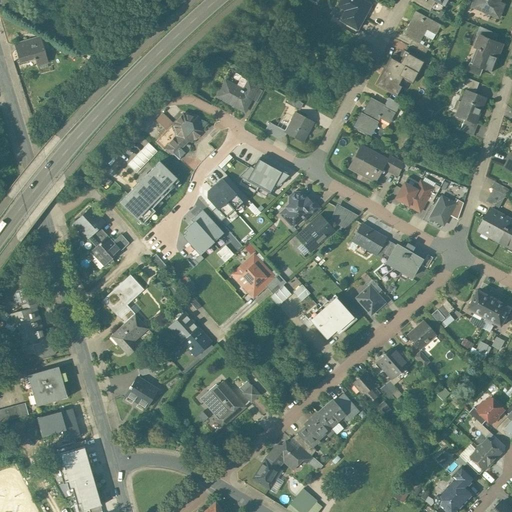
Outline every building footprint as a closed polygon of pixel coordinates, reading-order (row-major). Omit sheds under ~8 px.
[(370,5),(360,0),(340,0),(337,6),(346,11),(340,21),(357,30),(370,5)] [(473,0),(471,7),(499,18),(504,5),(499,3),(500,0),(473,0)] [(445,11),(433,5),(429,12),(441,18),(445,11)] [(441,26),(416,12),(403,36),(412,41),(419,44),(429,49),(441,26)] [(499,35),(479,27),(476,35),(479,36),(479,35),(496,42),(499,35)] [(496,42),(479,35),(479,36),(475,47),(479,49),(473,65),(492,72),(503,44),(496,42)] [(29,41),(15,45),(14,45),(19,63),(25,62),(25,59),(33,57),(34,61),(35,60),(36,66),(47,63),(43,49),(41,43),(30,46),(29,41)] [(429,49),(419,44),(412,41),(409,47),(410,47),(425,55),(429,49)] [(425,55),(410,47),(406,53),(407,53),(422,62),(425,55)] [(102,53),(92,48),(89,53),(99,58),(102,53)] [(401,64),(392,59),(378,85),(397,96),(406,79),(412,83),(423,62),(422,62),(407,53),(401,64)] [(248,81),(241,77),(236,87),(225,81),(217,97),(230,104),(230,103),(235,105),(235,106),(244,111),(251,99),(257,88),(257,87),(248,82),(248,81)] [(479,83),(467,79),(465,86),(476,90),(479,83)] [(263,91),(257,88),(251,99),(256,102),(263,91)] [(485,99),(465,91),(455,116),(475,124),(485,99)] [(301,103),(291,97),(287,105),(297,111),(301,103)] [(400,104),(390,99),(385,107),(385,108),(395,114),(400,104)] [(385,107),(372,100),(366,110),(367,111),(365,116),(362,115),(355,128),(371,136),(381,118),(390,123),(395,114),(385,108),(385,107)] [(314,122),(295,112),(285,131),(284,133),(286,134),(303,143),(314,122)] [(156,120),(166,131),(173,124),(163,113),(156,120)] [(196,117),(183,114),(182,115),(177,120),(173,124),(166,131),(156,142),(165,150),(167,148),(173,155),(174,154),(178,159),(183,154),(178,150),(184,144),(183,139),(191,141),(196,135),(201,131),(200,130),(207,123),(196,117)] [(285,131),(269,122),(264,132),(276,139),(285,135),(286,134),(284,133),(285,131)] [(482,136),(484,125),(477,123),(475,134),(482,136)] [(127,164),(136,173),(157,151),(148,143),(127,164)] [(387,160),(361,146),(360,147),(361,148),(357,155),(356,155),(350,168),(376,182),(387,160)] [(511,156),(510,155),(503,169),(510,172),(511,171),(511,156)] [(403,163),(392,157),(386,169),(387,169),(387,168),(398,174),(398,175),(403,163)] [(250,167),(239,177),(258,187),(269,165),(259,160),(254,169),(250,167)] [(120,203),(142,225),(155,212),(152,208),(178,181),(160,163),(120,203)] [(275,185),(278,187),(289,176),(269,165),(258,187),(270,194),(275,185)] [(405,177),(400,174),(397,180),(402,183),(405,177)] [(213,186),(234,210),(243,203),(223,180),(219,184),(218,182),(213,186)] [(420,182),(416,190),(408,206),(419,212),(426,200),(432,188),(420,182)] [(416,190),(404,183),(395,199),(408,206),(416,190)] [(434,184),(432,188),(426,200),(431,203),(440,187),(434,184)] [(508,191),(495,184),(492,189),(494,191),(505,196),(508,191)] [(234,210),(213,186),(207,191),(206,198),(225,219),(234,210)] [(505,196),(494,191),(488,203),(499,209),(505,196)] [(304,198),(300,194),(295,193),(291,197),(290,203),(286,207),(290,211),(284,217),(292,226),(301,217),(302,218),(303,217),(306,221),(319,209),(312,200),(310,202),(305,196),(304,198)] [(449,215),(455,204),(442,197),(430,218),(443,225),(449,215)] [(455,204),(449,215),(457,220),(463,203),(457,200),(455,204)] [(356,216),(339,206),(331,220),(344,227),(356,216)] [(91,208),(74,223),(75,224),(74,226),(77,229),(80,229),(81,227),(89,236),(87,237),(88,238),(97,229),(104,223),(91,208)] [(511,220),(490,210),(479,232),(500,243),(511,220)] [(223,233),(202,211),(192,220),(194,221),(213,242),(223,233)] [(320,217),(298,237),(310,250),(318,243),(319,244),(326,238),(325,237),(332,230),(320,217)] [(511,220),(500,243),(511,249),(511,220)] [(213,242),(194,221),(186,229),(188,231),(185,233),(187,235),(185,237),(188,241),(189,242),(190,241),(201,253),(213,242)] [(386,238),(361,223),(350,241),(375,256),(377,252),(378,250),(385,239),(386,238)] [(97,229),(88,238),(96,247),(105,238),(97,229)] [(129,243),(121,234),(113,242),(121,251),(129,243)] [(96,247),(90,252),(91,252),(92,251),(97,257),(92,261),(100,269),(103,266),(121,251),(113,242),(108,236),(105,238),(96,247)] [(391,242),(385,239),(378,250),(383,253),(384,254),(391,242)] [(189,242),(188,241),(182,246),(191,257),(194,255),(196,257),(201,253),(190,241),(189,242)] [(396,245),(391,242),(384,254),(390,257),(396,245)] [(224,261),(235,253),(226,243),(216,252),(224,261)] [(250,243),(246,246),(251,252),(255,249),(250,243)] [(421,259),(397,245),(396,245),(390,257),(386,263),(384,265),(383,264),(374,272),(380,279),(394,267),(401,271),(401,272),(408,276),(408,275),(411,277),(416,269),(418,266),(421,259)] [(383,253),(378,250),(377,252),(375,256),(374,257),(380,260),(383,253)] [(152,259),(164,270),(168,265),(156,254),(152,259)] [(273,277),(254,256),(241,268),(244,271),(244,272),(242,275),(248,282),(244,286),(253,296),(265,285),(273,278),(273,277)] [(286,283),(277,273),(273,277),(273,278),(274,277),(282,286),(286,283)] [(130,275),(102,300),(124,324),(135,314),(125,303),(141,288),(143,290),(130,275)] [(292,291),(301,282),(295,276),(286,284),(292,291)] [(193,285),(186,277),(182,281),(189,288),(193,285)] [(273,278),(265,285),(273,294),(280,288),(282,286),(274,277),(273,278)] [(381,290),(372,280),(367,284),(369,287),(370,286),(377,294),(381,290)] [(301,301),(311,292),(302,283),(293,291),(301,301)] [(28,305),(31,304),(40,302),(35,286),(17,291),(12,299),(20,304),(27,302),(28,305)] [(369,287),(363,292),(363,291),(362,292),(362,293),(356,298),(371,315),(384,303),(377,294),(370,286),(369,287)] [(511,307),(479,290),(469,309),(502,326),(511,307)] [(298,300),(291,293),(278,306),(284,313),(298,300)] [(201,306),(193,297),(189,301),(196,310),(201,306)] [(335,297),(309,319),(330,343),(356,321),(335,297)] [(453,308),(446,299),(441,303),(441,305),(448,313),(453,308)] [(31,304),(28,305),(29,309),(11,314),(6,322),(16,328),(18,324),(22,323),(27,341),(42,337),(43,337),(42,331),(38,329),(31,304)] [(448,313),(441,305),(437,308),(444,317),(448,313)] [(444,317),(437,308),(431,313),(438,323),(444,318),(444,317)] [(184,313),(169,327),(175,333),(176,332),(183,340),(179,343),(179,344),(198,327),(184,313)] [(124,324),(110,336),(124,351),(129,347),(131,350),(137,345),(134,342),(132,340),(146,326),(135,314),(124,324)] [(424,320),(408,334),(420,348),(436,334),(424,320)] [(198,327),(179,344),(180,344),(184,341),(190,347),(189,348),(190,349),(189,350),(195,356),(211,342),(198,327)] [(501,348),(505,339),(497,335),(492,344),(501,348)] [(27,341),(23,342),(23,341),(21,346),(18,350),(26,355),(27,355),(33,354),(42,359),(46,357),(47,355),(46,350),(48,347),(47,343),(44,341),(42,337),(27,341)] [(475,351),(485,356),(491,346),(481,340),(475,351)] [(385,355),(400,372),(408,365),(393,348),(385,355)] [(428,362),(420,353),(415,357),(423,366),(428,362)] [(400,372),(385,355),(377,362),(392,379),(400,372)] [(149,366),(137,369),(140,377),(151,374),(149,366)] [(58,367),(27,375),(36,406),(67,397),(58,367)] [(363,373),(357,379),(356,377),(352,381),(353,382),(352,383),(368,403),(375,397),(369,390),(374,385),(363,373)] [(157,390),(137,378),(131,387),(130,387),(129,388),(130,389),(122,401),(123,401),(127,394),(138,401),(137,402),(146,407),(157,390)] [(397,389),(389,380),(384,385),(391,394),(397,389)] [(236,400),(232,395),(233,394),(223,381),(217,386),(216,384),(209,391),(210,392),(203,399),(218,416),(215,419),(222,427),(245,407),(238,399),(236,400)] [(247,381),(239,388),(243,393),(251,386),(247,381)] [(391,394),(384,385),(379,389),(387,398),(391,394)] [(259,395),(251,386),(243,393),(251,402),(259,395)] [(504,410),(491,397),(487,401),(484,401),(481,404),(482,407),(478,411),(487,420),(491,424),(504,410)] [(344,415),(332,401),(325,408),(324,407),(324,408),(318,414),(329,427),(344,415)] [(25,403),(0,410),(0,422),(28,415),(25,403)] [(487,420),(478,411),(474,407),(469,412),(477,420),(482,425),(487,420)] [(71,411),(58,415),(65,439),(66,439),(76,436),(77,435),(71,411)] [(318,414),(304,427),(305,428),(312,436),(316,441),(317,441),(324,435),(322,433),(329,427),(318,414)] [(482,425),(477,420),(473,425),(486,437),(490,432),(482,425)] [(312,436),(305,428),(297,435),(304,443),(305,443),(312,436)] [(311,448),(305,443),(304,443),(297,435),(291,440),(299,447),(310,457),(315,451),(311,448)] [(76,436),(66,439),(68,445),(72,444),(78,442),(76,436)] [(312,436),(305,443),(311,448),(318,442),(317,441),(316,441),(312,436)] [(502,452),(488,438),(479,448),(493,461),(502,452)] [(78,442),(72,444),(74,452),(85,448),(83,441),(78,442)] [(295,452),(285,443),(275,454),(273,453),(266,461),(277,468),(283,462),(292,471),(293,470),(291,469),(301,458),(305,462),(305,463),(305,464),(310,457),(299,447),(295,452)] [(493,461),(479,448),(470,457),(471,458),(484,470),(484,471),(493,461)] [(92,467),(88,468),(84,456),(65,462),(69,478),(83,474),(88,495),(99,491),(92,467)] [(320,468),(323,463),(312,456),(309,462),(320,468)] [(484,470),(471,458),(467,462),(480,475),(484,470)] [(266,462),(259,471),(258,470),(251,480),(268,491),(273,483),(271,481),(272,479),(271,478),(277,468),(266,461),(265,460),(264,461),(266,462)] [(474,479),(462,468),(454,477),(457,479),(466,488),(474,479)] [(457,479),(441,496),(439,496),(437,498),(437,502),(439,504),(441,504),(449,511),(454,511),(472,494),(466,488),(457,479)] [(317,500),(307,492),(299,502),(301,503),(309,510),(317,500)] [(511,511),(511,509),(503,501),(492,511),(511,511)] [(222,511),(215,503),(203,511),(222,511)]
